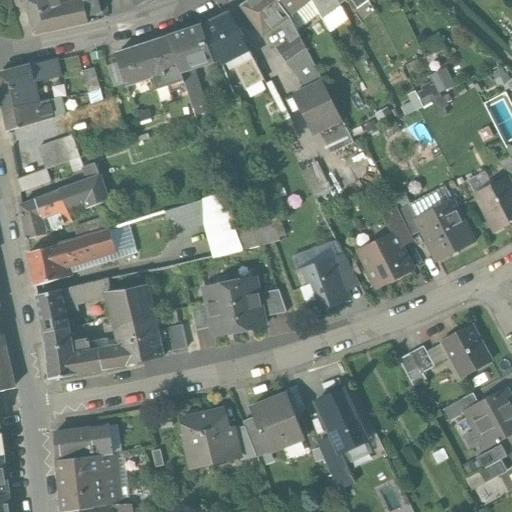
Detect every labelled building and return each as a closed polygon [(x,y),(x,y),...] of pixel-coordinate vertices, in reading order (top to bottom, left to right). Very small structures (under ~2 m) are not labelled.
[(81,0),(28,0),(26,2),(34,36),(89,24),(87,17),(83,3),(82,3),(81,0)] [(98,0),(93,0),(83,3),(87,17),(102,13),(98,0)] [(289,19),(275,0),(253,0),(243,8),(264,37),(281,24),(289,19)] [(310,0),(275,0),(289,19),(289,18),(311,2),(310,0)] [(336,0),(310,0),(311,2),(312,1),(321,19),(339,5),(336,0)] [(336,0),(339,5),(346,0),(350,0),(357,8),(368,0),(336,0)] [(228,15),(206,27),(220,60),(222,67),(226,65),(234,60),(238,67),(252,59),(228,15)] [(299,37),(289,18),(289,19),(281,24),(292,41),(299,37)] [(206,27),(169,39),(180,73),(193,69),(220,60),(206,27)] [(305,49),(299,37),(292,41),(278,52),(294,75),(313,64),(305,49)] [(169,39),(142,48),(152,78),(157,91),(167,87),(168,91),(184,86),(180,73),(169,39)] [(142,48),(116,57),(119,64),(126,87),(152,78),(142,48)] [(264,81),(252,59),(238,67),(233,70),(245,91),(264,81)] [(56,60),(51,62),(55,79),(60,78),(56,60)] [(238,67),(234,60),(226,65),(230,72),(233,70),(238,67)] [(51,62),(39,65),(42,82),(55,79),(51,62)] [(126,87),(119,64),(107,68),(115,90),(126,87)] [(322,82),(313,64),(294,75),(306,91),(322,82)] [(39,65),(31,67),(34,83),(42,82),(39,65)] [(31,67),(0,74),(0,92),(4,112),(37,105),(37,101),(38,100),(34,83),(31,67)] [(436,73),(443,91),(459,85),(452,67),(436,73)] [(94,69),(82,72),(89,94),(100,91),(94,69)] [(206,106),(193,69),(180,73),(184,86),(193,110),(201,108),(206,106)] [(306,91),(294,97),(313,135),(318,132),(342,120),(322,82),(306,91)] [(37,105),(4,112),(7,133),(53,119),(63,115),(60,99),(49,102),(37,105)] [(201,108),(193,110),(196,120),(204,117),(202,112),(201,108)] [(354,144),(342,120),(318,132),(331,156),(354,144)] [(82,133),(37,148),(45,171),(48,170),(80,159),(91,155),(82,133)] [(91,155),(80,159),(81,163),(92,159),(91,155)] [(95,164),(83,169),(88,181),(100,176),(95,164)] [(332,192),(317,164),(300,172),(315,201),(332,192)] [(45,171),(18,181),(22,193),(52,182),(48,170),(45,171)] [(88,181),(60,191),(68,212),(69,211),(86,204),(87,210),(108,201),(100,176),(88,181)] [(511,191),(506,180),(475,196),(494,234),(511,224),(511,191)] [(68,212),(60,191),(36,200),(44,221),(46,232),(72,222),(72,221),(69,213),(69,211),(68,212)] [(144,195),(127,201),(134,218),(151,212),(144,195)] [(235,232),(221,195),(163,213),(167,222),(173,220),(176,229),(195,230),(205,226),(214,258),(243,251),(235,232)] [(44,221),(36,200),(21,206),(27,241),(47,235),(46,232),(44,221)] [(417,220),(416,221),(421,231),(437,263),(472,245),(451,203),(417,220)] [(410,207),(398,214),(410,237),(421,231),(416,221),(417,220),(410,207)] [(101,208),(86,214),(89,223),(104,216),(101,208)] [(77,210),(69,213),(72,221),(80,218),(77,210)] [(396,210),(381,218),(391,237),(393,237),(399,249),(412,242),(410,237),(398,214),(396,210)] [(111,230),(104,216),(89,223),(74,229),(77,241),(105,233),(105,232),(111,230)] [(280,220),(235,232),(243,251),(280,242),(278,239),(285,236),(280,220)] [(128,224),(111,230),(117,251),(70,268),(73,278),(138,255),(128,224)] [(77,241),(29,254),(35,286),(47,283),(48,284),(73,278),(70,268),(117,251),(111,230),(105,232),(105,233),(77,241)] [(391,237),(358,255),(376,290),(411,272),(399,249),(393,237),(391,237)] [(345,257),(334,261),(339,276),(341,275),(343,282),(355,277),(345,257)] [(334,261),(297,273),(311,314),(350,301),(343,282),(341,275),(339,276),(334,261)] [(103,280),(37,297),(44,334),(68,331),(64,315),(74,312),(77,307),(76,304),(107,296),(103,280)] [(255,280),(230,285),(239,332),(264,327),(263,319),(258,296),(255,280)] [(230,285),(205,290),(208,305),(212,329),(214,337),(239,332),(230,285)] [(147,288),(107,296),(115,328),(154,317),(153,315),(147,288)] [(279,292),(258,296),(263,319),(287,314),(279,292)] [(208,305),(191,309),(196,332),(212,329),(208,305)] [(176,311),(153,315),(154,317),(156,328),(179,323),(176,311)] [(154,317),(115,328),(119,346),(105,350),(105,351),(89,354),(88,344),(69,346),(68,331),(44,334),(50,381),(125,367),(163,358),(162,354),(157,332),(156,328),(154,317)] [(182,327),(157,332),(162,354),(187,348),(182,327)] [(472,327),(443,343),(462,378),(491,362),(472,327)] [(0,344),(0,391),(12,389),(2,345),(0,344)] [(434,368),(424,348),(413,354),(423,374),(434,368)] [(413,354),(399,361),(413,387),(427,380),(423,374),(413,354)] [(12,389),(0,391),(0,402),(14,400),(12,389)] [(343,391),(316,404),(332,439),(339,454),(366,441),(343,391)] [(472,410),(466,413),(466,414),(485,449),(511,433),(511,400),(507,391),(472,410)] [(288,395),(251,409),(255,418),(264,443),(268,452),(305,438),(288,395)] [(466,399),(445,410),(452,422),(466,414),(466,413),(472,410),(466,399)] [(223,412),(182,421),(192,462),(206,459),(207,465),(239,458),(234,435),(233,430),(228,431),(223,412)] [(255,418),(243,423),(247,432),(253,448),(264,443),(255,418)] [(110,427),(91,430),(91,431),(92,453),(92,458),(109,456),(112,455),(110,427)] [(91,431),(56,435),(57,457),(92,453),(91,431)] [(247,432),(234,435),(239,458),(240,460),(256,457),(253,448),(247,432)] [(339,454),(332,439),(319,445),(324,458),(331,473),(345,466),(339,454)] [(501,446),(476,459),(482,471),(507,458),(501,446)] [(112,455),(109,456),(111,467),(123,466),(123,469),(138,467),(137,460),(132,461),(130,451),(112,455)] [(92,458),(88,458),(94,509),(111,506),(117,506),(111,467),(109,456),(92,458)] [(88,458),(58,462),(62,511),(71,511),(94,509),(88,458)]
